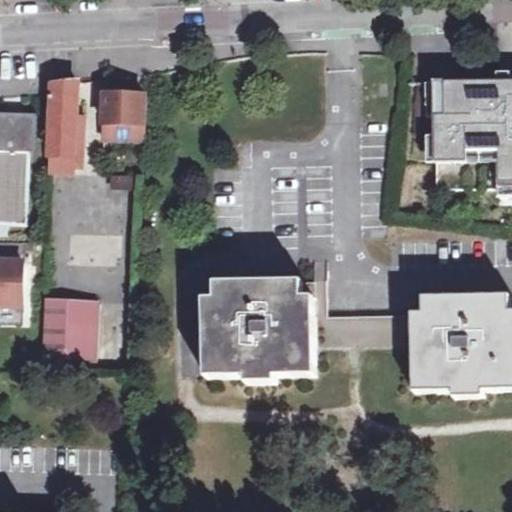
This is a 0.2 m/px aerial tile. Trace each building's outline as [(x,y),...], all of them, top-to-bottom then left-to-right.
[(511,82),(506,82),(437,83),(439,191),(502,190),(502,199),(511,198),(511,82)] [(49,165),(49,175),(77,175),(77,169),(78,168),(79,168),(80,168),(81,167),(82,166),(83,165),(83,164),(84,164),(84,163),(84,162),(84,161),(85,160),(85,159),(84,158),(85,118),(83,118),(83,100),(78,100),(79,83),(66,85),(51,86),(51,98),(54,98),(52,158),(49,158),(49,165)] [(144,127),(145,96),(105,95),(104,126),(144,127)] [(0,224),(27,226),(32,120),(0,118),(0,224)] [(112,177),(111,192),(133,192),(134,177),(112,177)] [(0,308),(24,309),(27,243),(0,242),(0,308)] [(317,262),(318,276),(318,323),(333,323),(331,262),(317,262)] [(318,323),(318,276),(218,278),(219,298),(208,299),(210,376),(252,375),(252,382),(282,381),(282,374),(319,374),(318,353),(319,345),(318,323)] [(511,290),(429,293),(429,319),(415,319),(415,321),(416,343),(416,352),(417,389),(459,388),(460,396),(492,396),(491,386),(511,385),(511,290)] [(93,303),(44,302),(43,323),(42,357),(91,358),(93,303)] [(415,321),(333,323),(318,323),(319,345),(355,344),(416,343),(415,321)]
